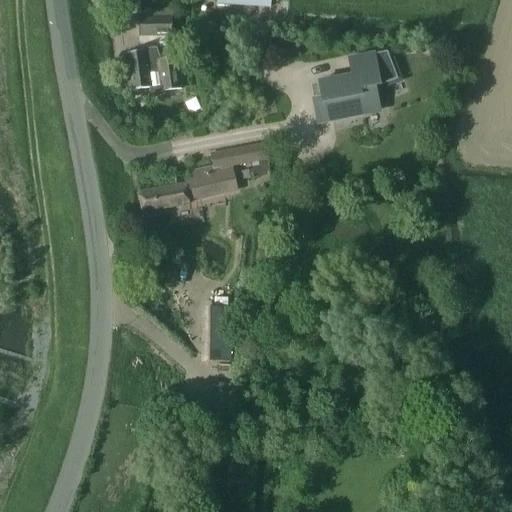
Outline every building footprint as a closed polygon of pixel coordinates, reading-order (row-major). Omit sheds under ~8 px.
[(271,9),(271,0),(216,0),(217,5),(271,9)] [(171,10),(140,9),(139,37),(171,37),(171,30),(171,10)] [(155,50),(124,55),(130,91),(161,87),(162,93),(181,90),(177,57),(156,60),(155,50)] [(313,100),(317,124),(361,115),(360,107),(379,103),(376,87),(381,86),(398,80),(388,53),(375,55),(349,60),(352,77),(319,83),(322,98),(313,100)] [(186,180),(186,185),(139,193),(143,213),(190,204),(189,201),(197,199),(197,202),(237,193),(233,167),(251,163),(254,175),(269,172),(269,160),(270,160),(267,143),(210,154),(212,167),(191,171),(193,178),(186,180)] [(229,308),(209,308),(209,362),(228,363),(229,308)]
